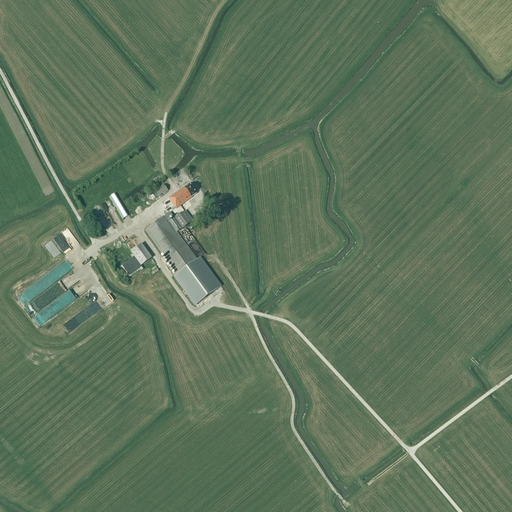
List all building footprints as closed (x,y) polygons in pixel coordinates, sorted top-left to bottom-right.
[(184,187),(169,198),(176,209),(192,198),(191,197),(196,194),(189,184),(184,188),(184,187)] [(168,191),(164,185),(154,192),(157,197),(162,194),(163,194),(168,191)] [(117,206),(122,213),(127,210),(122,203),(117,206)] [(170,213),(145,231),(177,275),(174,277),(195,305),(221,287),(200,258),(197,260),(177,232),(193,222),(185,211),(174,219),(170,213)] [(69,228),(61,232),(72,249),(80,244),(69,228)] [(152,258),(141,244),(130,252),(134,257),(141,266),(152,258)] [(134,257),(133,255),(130,257),(133,260),(122,267),(129,277),(140,269),(141,271),(143,269),(141,266),(134,257)] [(45,303),(46,304),(54,300),(48,290),(38,295),(42,301),(41,301),(43,304),(45,303)]
